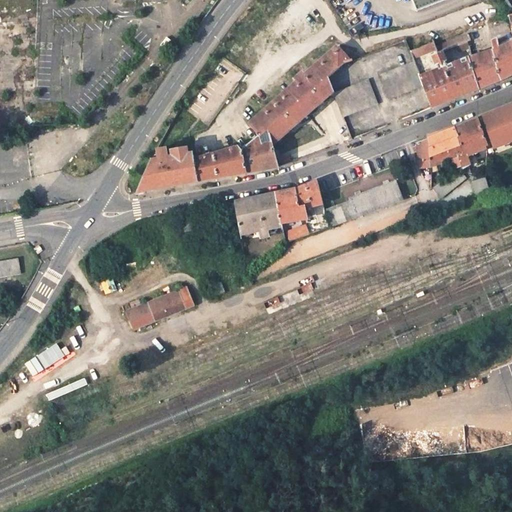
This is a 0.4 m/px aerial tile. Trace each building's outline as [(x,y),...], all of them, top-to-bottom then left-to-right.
[(409,0),(415,12),(432,6),(429,0),(409,0)] [(442,51),(442,52),(456,47),(464,44),(470,41),(470,40),(473,39),(472,35),(468,37),(468,35),(434,47),(435,50),(435,53),(442,51)] [(511,43),(509,44),(510,47),(499,52),(496,40),(490,42),(492,54),(474,60),(474,57),(471,58),(478,89),(511,74),(511,43)] [(464,44),(456,47),(459,53),(466,50),(464,44)] [(411,59),(435,50),(434,47),(433,45),(409,54),(411,59)] [(338,49),(305,78),(297,85),(250,127),(259,137),(266,131),(267,135),(270,142),(271,147),(272,146),(333,93),(328,79),(345,63),(350,62),(338,49)] [(438,60),(445,58),(442,52),(442,51),(435,53),(438,60)] [(437,65),(440,73),(447,70),(445,62),(446,62),(445,58),(438,60),(435,53),(431,55),(435,66),(437,65)] [(431,108),(478,89),(469,61),(447,70),(440,73),(420,80),(423,88),(431,108)] [(388,102),(423,88),(420,80),(413,63),(378,77),(388,102)] [(294,80),(297,85),(305,78),(302,74),(294,80)] [(333,94),(343,119),(378,106),(368,81),(333,94)] [(511,106),(481,119),(493,146),(494,148),(511,139),(511,106)] [(478,120),(454,129),(463,154),(458,156),(461,166),(470,163),(467,153),(487,145),(478,120)] [(452,158),(457,169),(458,168),(461,166),(458,156),(463,154),(454,129),(426,140),(428,167),(452,158)] [(414,145),(419,168),(424,168),(428,167),(426,140),(414,145)] [(271,147),(270,142),(265,144),(255,147),(253,142),(242,151),(246,173),(260,171),(275,168),(278,167),(272,146),(271,147)] [(291,162),(322,150),(320,145),(289,157),(291,162)] [(193,160),(197,182),(219,178),(246,173),(242,151),(239,148),(193,160)] [(197,182),(193,160),(192,157),(167,161),(165,149),(155,150),(155,151),(157,163),(148,164),(137,191),(136,193),(169,187),(197,182)] [(457,169),(431,188),(440,199),(466,178),(458,168),(457,169)] [(484,178),(472,182),(476,195),(488,191),(484,178)] [(282,223),(285,235),(287,246),(329,229),(316,181),(304,186),(296,189),(283,192),(275,194),(282,223)] [(351,202),(327,211),(332,228),(403,201),(396,182),(350,199),(351,202)] [(267,226),(282,223),(275,194),(252,198),(233,202),(238,232),(258,228),(260,238),(269,236),(267,226)] [(0,261),(0,277),(21,273),(18,258),(0,261)] [(128,321),(136,338),(195,309),(186,292),(128,321)]
